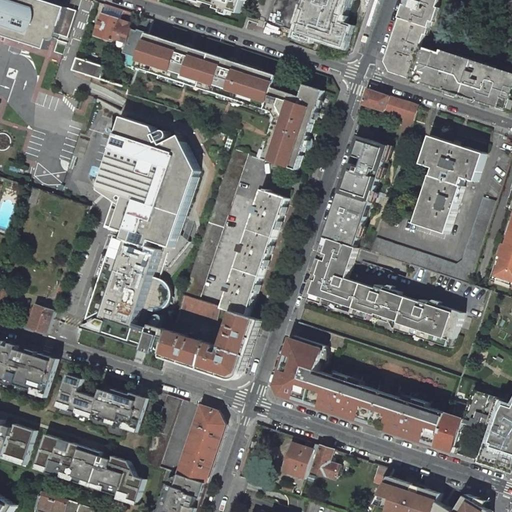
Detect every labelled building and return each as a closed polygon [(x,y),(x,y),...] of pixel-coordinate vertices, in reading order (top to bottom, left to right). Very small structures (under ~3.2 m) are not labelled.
[(0,0),(0,32),(6,34),(6,36),(48,50),(52,40),(54,40),(57,39),(60,37),(61,35),(70,8),(44,0),(0,0)] [(203,0),(203,2),(239,14),(244,0),(203,0)] [(309,0),(306,10),(309,11),(305,23),(302,22),(298,32),(346,48),(353,27),(342,24),(347,7),(348,7),(350,0),(309,0)] [(407,0),(404,9),(401,19),(403,20),(394,46),(392,45),(389,56),(390,60),(388,66),(388,67),(389,69),(390,69),(399,72),(413,77),(415,71),(416,67),(422,48),(425,38),(426,36),(424,35),(427,28),(431,30),(438,8),(436,7),(438,0),(407,0)] [(127,19),(129,12),(107,5),(105,12),(127,19)] [(96,35),(115,41),(116,38),(122,20),(103,14),(96,35)] [(116,38),(145,47),(150,34),(154,20),(154,19),(144,16),(141,26),(122,20),(116,38)] [(152,72),(193,85),(194,82),(203,85),(213,54),(197,49),(196,51),(182,46),(183,45),(181,44),(173,41),(161,38),(150,34),(145,47),(139,66),(152,70),(152,72)] [(411,82),(511,114),(511,77),(481,67),(482,64),(475,62),(474,65),(422,48),(416,67),(415,71),(413,77),(412,79),(411,82)] [(211,91),(259,107),(260,105),(269,107),(275,88),(279,76),(265,71),(264,73),(255,70),(247,65),(240,63),(240,65),(226,60),(226,59),(213,54),(203,85),(212,88),(211,91)] [(107,66),(79,57),(74,70),(88,75),(102,79),(107,66)] [(279,118),(268,151),(270,151),(267,160),(300,171),(310,137),(309,137),(311,132),(312,133),(325,91),(309,86),(306,97),(295,94),(294,96),(291,95),(291,93),(275,88),(269,107),(268,110),(276,112),(279,118)] [(364,105),(415,121),(416,120),(421,106),(369,89),(364,105)] [(183,233),(203,171),(185,135),(166,145),(164,142),(170,139),(171,138),(172,136),(172,135),(172,134),(171,133),(170,132),(168,131),(167,131),(160,134),(156,126),(126,117),(102,188),(108,190),(108,192),(108,193),(109,194),(110,195),(112,195),(113,195),(114,194),(115,192),(125,195),(116,222),(113,220),(111,227),(126,233),(126,230),(130,232),(128,239),(165,252),(156,277),(158,277),(160,278),(162,278),(166,267),(169,268),(172,260),(174,262),(176,257),(178,258),(181,252),(182,253),(185,246),(187,248),(192,242),(183,233)] [(0,132),(0,148),(2,149),(5,149),(9,147),(11,144),(11,141),(11,138),(9,135),(7,133),(3,132),(0,132)] [(392,145),(362,135),(347,180),(377,190),(392,145)] [(489,154),(434,137),(425,164),(437,168),(435,176),(434,176),(419,224),(451,234),(466,187),(464,186),(467,178),(480,182),(489,154)] [(200,300),(249,154),(235,149),(187,296),(200,300)] [(33,188),(0,177),(0,193),(3,194),(3,193),(17,198),(14,205),(13,205),(6,227),(0,244),(0,246),(13,251),(33,188)] [(374,201),(377,190),(347,180),(343,191),(374,201)] [(82,190),(70,186),(66,198),(78,202),(82,190)] [(232,291),(227,308),(238,312),(251,316),(265,277),(278,238),(291,198),(266,190),(260,207),(258,206),(256,213),(258,214),(248,245),(245,244),(243,252),(245,252),(234,285),(232,284),(230,291),(232,291)] [(374,201),(343,191),(328,236),(359,246),(374,201)] [(458,264),(376,238),(372,251),(412,264),(471,283),(498,202),(485,197),(464,260),(458,264)] [(511,198),(510,198),(508,204),(511,209),(511,235),(505,257),(500,256),(498,264),(502,265),(499,275),(511,278),(511,198)] [(119,236),(98,301),(96,300),(94,308),(95,309),(90,326),(120,336),(119,341),(123,342),(126,343),(128,339),(148,345),(148,343),(149,344),(147,350),(153,352),(155,346),(156,346),(154,352),(159,354),(161,348),(162,348),(161,350),(168,352),(175,331),(155,324),(154,327),(146,324),(151,310),(154,310),(157,311),(162,310),(164,309),(169,306),(172,302),(173,300),(174,297),(174,292),(172,287),(169,283),(165,280),(162,278),(160,278),(158,277),(156,277),(165,252),(128,239),(119,236)] [(321,258),(316,273),(317,273),(316,278),(315,278),(308,298),(327,304),(328,301),(341,305),(341,308),(356,313),(356,314),(371,319),(372,318),(374,312),(380,315),(379,316),(395,322),(396,318),(403,321),(400,328),(400,329),(416,334),(417,333),(419,327),(425,329),(423,335),(423,336),(432,339),(433,335),(439,337),(437,341),(452,346),(452,345),(456,346),(467,314),(426,300),(425,303),(403,296),(404,293),(381,286),(380,288),(351,279),(361,247),(359,246),(328,236),(323,251),(328,253),(325,260),(321,258)] [(498,264),(493,276),(511,282),(511,278),(499,275),(502,265),(498,264)] [(56,303),(59,304),(66,285),(62,284),(56,303)] [(9,292),(0,289),(0,317),(0,318),(9,292)] [(182,310),(218,321),(223,307),(200,300),(187,296),(182,310)] [(327,305),(340,310),(341,308),(341,305),(328,301),(327,304),(327,305)] [(38,305),(30,327),(40,331),(49,334),(57,312),(38,305)] [(238,312),(224,354),(219,352),(220,348),(219,346),(213,344),(205,370),(232,379),(246,372),(251,358),(264,320),(251,316),(238,312)] [(395,322),(394,326),(400,328),(403,321),(396,318),(395,322)] [(213,344),(175,331),(168,352),(167,357),(199,368),(205,370),(213,344)] [(318,378),(335,385),(339,376),(321,370),(329,346),(297,335),(292,350),(296,351),(294,359),(306,364),(317,368),(314,376),(313,377),(318,378)] [(0,378),(49,394),(60,362),(44,357),(43,358),(39,357),(41,352),(13,343),(12,346),(0,342),(0,378)] [(294,359),(290,371),(285,370),(281,384),(283,384),(289,386),(287,393),(287,395),(295,398),(297,393),(305,396),(305,395),(313,377),(314,376),(317,368),(306,364),(294,359)] [(369,418),(373,419),(374,416),(379,401),(382,390),(379,389),(364,384),(366,380),(341,372),(340,376),(339,376),(335,385),(318,378),(313,377),(305,395),(305,396),(311,398),(322,402),(321,406),(330,409),(329,411),(345,416),(348,417),(349,415),(355,417),(356,413),(369,418)] [(62,407),(141,433),(148,412),(151,403),(138,399),(139,396),(134,395),(132,400),(128,398),(129,393),(108,386),(104,399),(85,393),(89,380),(73,375),(62,407)] [(389,424),(390,421),(392,415),(397,399),(398,396),(392,393),(382,390),(379,401),(374,416),(373,419),(382,422),(389,424)] [(476,393),(471,408),(479,411),(484,396),(476,393)] [(400,434),(410,438),(412,432),(423,399),(408,394),(407,398),(398,396),(397,399),(392,415),(390,421),(389,424),(395,426),(394,431),(400,433),(400,434)] [(440,446),(439,447),(456,453),(466,423),(494,433),(484,462),(496,466),(511,471),(511,406),(506,405),(508,400),(507,400),(490,394),(488,398),(485,396),(484,396),(479,411),(471,408),(454,403),(451,413),(444,432),(440,446)] [(161,467),(184,399),(170,395),(166,407),(162,417),(149,458),(152,464),(161,467)] [(444,432),(451,413),(431,407),(433,402),(423,399),(412,432),(410,438),(419,440),(419,439),(440,446),(444,432)] [(162,417),(166,407),(151,402),(151,403),(148,412),(162,417)] [(205,406),(183,474),(209,483),(228,425),(221,412),(205,406)] [(0,455),(28,465),(40,431),(0,417),(0,455)] [(266,440),(269,429),(259,426),(256,437),(266,440)] [(38,469),(140,503),(148,480),(139,477),(133,462),(49,434),(38,469)] [(287,471),(307,478),(310,470),(319,444),(308,441),(306,447),(296,443),(287,471)] [(343,466),(333,462),(337,450),(324,446),(319,444),(310,470),(315,472),(339,480),(343,466)] [(198,511),(209,483),(183,474),(178,487),(171,484),(161,511),(198,511)] [(492,511),(493,511),(490,509),(466,501),(462,511),(458,511),(450,509),(443,507),(444,494),(430,489),(423,487),(391,477),(379,502),(382,503),(391,506),(391,508),(388,511),(492,511)] [(285,485),(283,490),(292,493),(294,488),(285,485)] [(37,509),(45,511),(78,511),(81,504),(43,491),(37,509)] [(0,511),(15,511),(19,505),(0,493),(0,511)]
